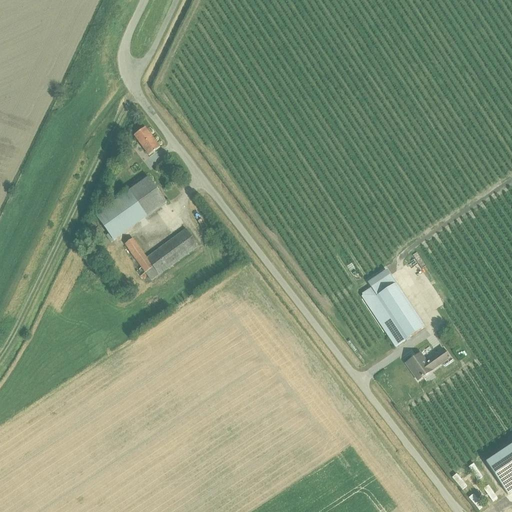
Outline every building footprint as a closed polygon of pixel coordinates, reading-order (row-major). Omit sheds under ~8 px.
[(149,156),(160,147),(145,128),(134,136),(149,156)] [(178,177),(165,159),(157,165),(171,183),(178,177)] [(114,241),(167,203),(148,177),(95,216),(114,241)] [(151,281),(198,246),(186,229),(147,258),(133,239),(125,245),(142,268),(137,271),(140,277),(145,273),(151,281)] [(390,275),(362,294),(362,297),(395,347),(405,341),(425,328),(390,275)] [(431,371),(450,358),(443,349),(434,355),(435,357),(426,363),(420,354),(406,363),(418,380),(424,376),(431,371)] [(431,371),(424,376),(428,381),(435,376),(431,371)] [(511,483),(511,445),(486,463),(503,489),(511,483)] [(467,474),(465,476),(468,480),(471,479),(479,474),(475,469),(467,474)] [(476,487),(474,490),(477,494),(480,492),(487,488),(488,487),(485,482),(476,487)] [(485,501),(483,503),(486,507),(487,506),(489,506),(492,503),(497,500),(495,497),(493,495),(485,501)]
